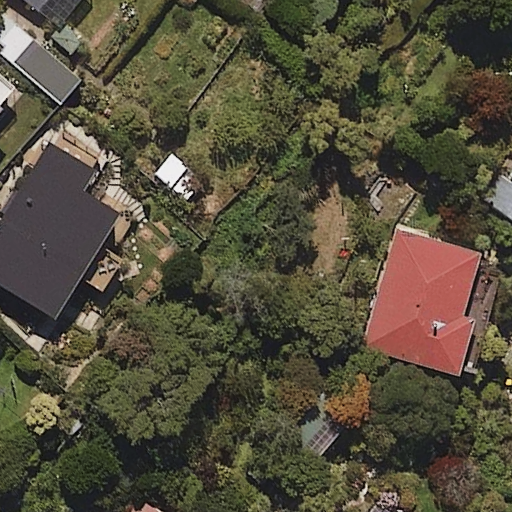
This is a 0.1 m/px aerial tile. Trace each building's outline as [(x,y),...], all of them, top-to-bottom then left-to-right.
[(17,0),(37,15),(49,0),(17,0)] [(333,0),(283,0),(280,5),(320,26),(333,0)] [(77,82),(33,42),(12,64),(57,105),(77,82)] [(511,178),(490,209),(511,224),(511,178)] [(477,256),(395,231),(360,350),(454,378),(471,323),(458,319),(477,256)] [(169,511),(147,497),(136,511),(169,511)]
